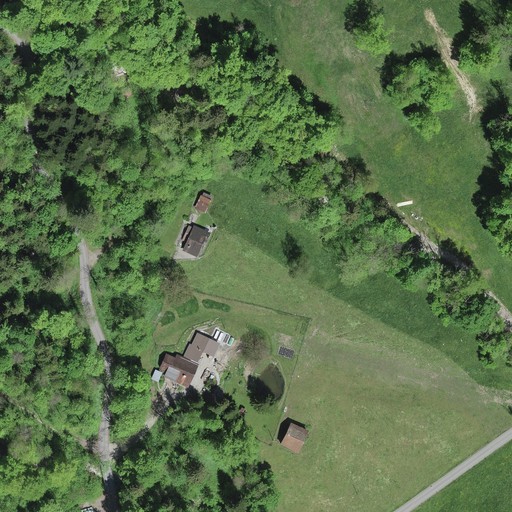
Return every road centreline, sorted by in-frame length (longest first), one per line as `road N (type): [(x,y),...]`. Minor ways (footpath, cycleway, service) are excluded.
road 1 (unclassified): [(0,25),(22,35),(35,157),(81,238),(84,291),(107,355),(104,447),(114,511)]
road 2 (unclassified): [(403,511),(511,435)]
